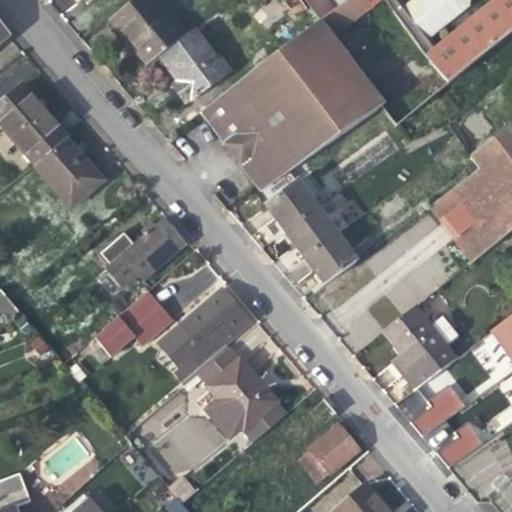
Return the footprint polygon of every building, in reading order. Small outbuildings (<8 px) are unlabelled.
[(183,37),(154,0),(134,0),(110,19),(130,45),(146,65),(157,57),(183,37)] [(303,0),(319,22),(334,11),(325,0),(303,0)] [(332,40),(382,1),(380,0),(347,0),(334,11),(319,22),(320,23),(332,40)] [(325,0),(334,11),(347,0),(325,0)] [(406,31),(431,62),(449,48),(410,0),(383,0),(382,1),(406,31)] [(511,0),(508,0),(449,48),(431,62),(447,82),(511,30),(511,0)] [(0,21),(0,41),(10,33),(0,21)] [(380,104),(332,40),(320,23),(200,112),(227,148),(261,193),(380,104)] [(192,30),(183,37),(157,57),(175,79),(191,100),(228,71),(217,56),(215,59),(192,30)] [(0,131),(3,129),(36,167),(68,140),(44,112),(22,87),(0,105),(0,131)] [(511,124),(469,158),(478,170),(467,178),(478,193),(463,205),(475,222),(491,210),(508,233),(511,230),(511,124)] [(88,164),(68,140),(36,167),(73,210),(105,183),(88,164)] [(463,205),(478,193),(467,178),(428,207),(440,223),(441,222),(463,205)] [(276,220),(286,233),(318,209),(297,181),(265,205),(276,220)] [(441,222),(453,238),(475,222),(463,205),(441,222)] [(296,247),(305,259),(337,235),(318,209),(286,233),(296,247)] [(471,262),(508,233),(491,210),(475,222),(453,238),(453,239),(471,262)] [(145,238),(126,254),(143,273),(148,279),(185,248),(176,237),(164,222),(156,229),(145,238)] [(141,232),(145,238),(156,229),(151,223),(141,232)] [(357,262),(337,235),(305,259),(315,273),(325,285),(357,262)] [(123,290),(143,273),(126,254),(107,270),(123,290)] [(117,318),(134,338),(142,347),(174,320),(149,291),(117,318)] [(223,291),(162,344),(182,367),(174,374),(185,387),(198,376),(230,349),(226,344),(251,323),(237,307),(223,291)] [(108,306),(115,313),(127,303),(120,296),(108,306)] [(456,358),(446,345),(431,326),(415,306),(382,332),(400,355),(392,361),(403,375),(415,390),(445,367),(456,358)] [(431,326),(446,345),(457,336),(442,317),(431,326)] [(511,317),(492,332),(511,361),(511,317)] [(111,358),(134,338),(117,318),(94,338),(111,358)] [(182,367),(162,344),(137,365),(168,402),(185,387),(174,374),(182,367)] [(242,428),(276,399),(260,380),(241,358),(239,359),(230,349),(198,376),(218,399),(208,408),(233,436),(242,428)] [(455,385),(408,415),(422,436),(468,405),(455,385)] [(412,393),(402,406),(415,415),(425,402),(412,393)] [(276,399),(242,428),(255,443),(289,414),(276,399)] [(158,443),(183,475),(220,446),(195,414),(158,443)] [(448,468),(483,441),(468,421),(433,448),(448,468)] [(310,454),(329,475),(330,477),(360,452),(352,442),(346,436),(350,431),(342,422),(308,452),(310,454)] [(468,488),(511,470),(511,456),(507,444),(458,462),(468,488)] [(318,484),(329,475),(310,454),(300,463),(318,484)] [(30,503),(23,484),(20,476),(0,483),(0,511),(19,511),(18,508),(30,503)] [(169,489),(182,505),(196,493),(183,478),(169,489)] [(28,482),(23,484),(30,503),(41,499),(36,486),(28,482)] [(388,511),(385,509),(366,487),(336,511),(388,511)] [(98,511),(89,501),(75,511),(98,511)]
